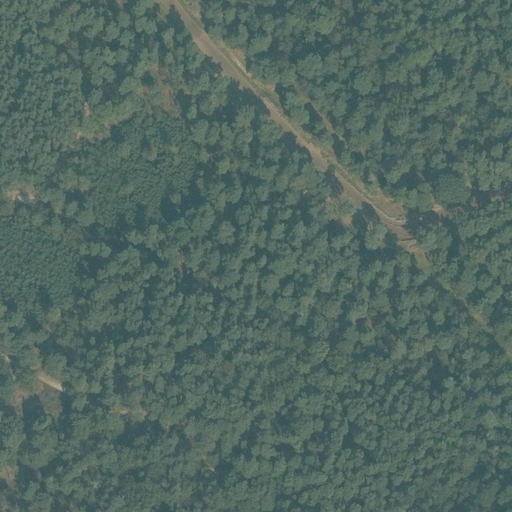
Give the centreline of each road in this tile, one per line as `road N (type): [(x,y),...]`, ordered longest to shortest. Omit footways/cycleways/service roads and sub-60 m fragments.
road 1 (track): [(511,438),(0,197)]
road 2 (track): [(291,511),(0,361)]
road 3 (track): [(132,259),(81,403)]
